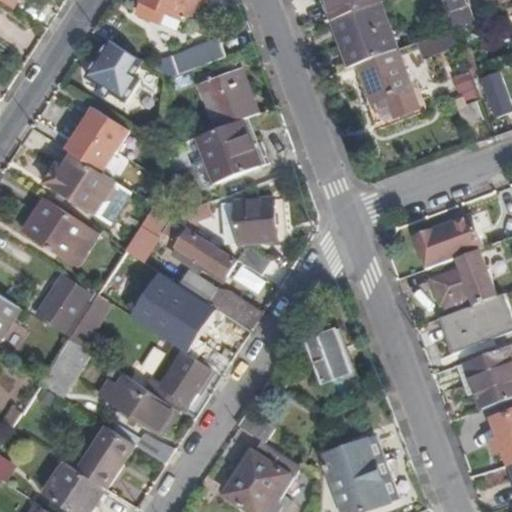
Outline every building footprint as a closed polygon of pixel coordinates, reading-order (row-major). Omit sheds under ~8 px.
[(143,0),(138,13),(164,25),(169,14),(178,18),(191,23),(198,6),(205,9),(208,0),(143,0)] [(325,0),(334,21),(382,3),(380,0),(325,0)] [(443,0),(455,30),(473,24),(463,0),(481,0),(483,5),(495,0),(443,0)] [(400,51),(382,3),(334,21),(352,69),(360,66),(400,51)] [(169,14),(164,25),(173,29),(178,18),(169,14)] [(455,30),(419,44),(425,59),(460,45),(455,30)] [(145,63),(111,41),(88,76),(102,85),(111,92),(128,102),(140,82),(135,79),(145,63)] [(167,61),(158,71),(172,80),(227,58),(220,42),(167,61)] [(400,51),(360,66),(377,112),(393,106),(397,118),(421,109),(400,51)] [(246,120),(260,115),(243,72),(202,87),(219,131),(246,120)] [(457,76),(462,101),(479,97),(474,72),(457,76)] [(511,102),(501,74),(482,80),(497,119),(511,113),(511,102)] [(108,97),(111,92),(102,85),(99,90),(108,97)] [(482,122),(476,104),(459,110),(465,128),(482,122)] [(94,106),(70,151),(113,174),(137,128),(94,106)] [(219,131),(200,139),(218,185),(263,167),(246,120),(219,131)] [(117,181),(137,194),(156,207),(163,153),(163,152),(153,146),(150,152),(155,155),(151,169),(149,168),(145,176),(127,165),(117,181)] [(37,168),(26,186),(47,199),(67,212),(78,195),(78,194),(37,168)] [(103,235),(128,251),(157,208),(156,207),(137,194),(127,210),(117,204),(111,205),(106,213),(95,206),(84,223),(93,229),(103,235)] [(95,206),(78,195),(67,212),(84,223),(95,206)] [(67,212),(47,199),(25,233),(71,263),(93,229),(84,223),(67,212)] [(276,200),(237,204),(241,246),(280,244),(276,200)] [(208,203),(172,217),(185,225),(192,230),(194,231),(200,230),(197,221),(213,216),(208,203)] [(176,239),(185,225),(172,217),(157,208),(128,251),(145,262),(165,232),(176,239)] [(475,217),(447,226),(449,231),(476,221),(475,217)] [(449,231),(447,226),(418,237),(429,269),(460,258),(482,250),(486,248),(476,221),(449,231)] [(93,229),(71,263),(81,269),(103,235),(93,229)] [(180,249),(208,267),(206,270),(226,283),(240,261),(194,231),(192,230),(180,249)] [(240,261),(262,275),(271,261),(249,247),(240,261)] [(208,267),(180,249),(176,256),(203,274),(206,270),(208,267)] [(451,316),(499,298),(482,250),(460,258),(464,269),(433,281),(443,307),(447,306),(451,316)] [(128,251),(99,296),(109,303),(115,292),(123,296),(145,262),(128,251)] [(511,274),(509,266),(493,273),(500,292),(511,287),(511,274)] [(192,274),(183,287),(217,310),(252,332),(264,314),(230,293),(218,291),(192,274)] [(41,316),(73,336),(89,311),(82,306),(89,294),(65,278),(41,316)] [(217,310),(183,287),(170,279),(161,293),(176,303),(170,313),(193,327),(199,317),(209,324),(217,310)] [(0,343),(21,309),(0,295),(0,343)] [(84,349),(113,305),(109,303),(99,296),(89,311),(73,336),(70,341),(84,349)] [(499,298),(451,316),(442,319),(455,354),(511,332),(511,315),(505,296),(499,298)] [(339,330),(310,341),(335,406),(363,395),(344,349),(345,346),(339,330)] [(41,386),(61,400),(91,354),(84,349),(70,341),(41,386)] [(155,377),(147,390),(176,409),(185,415),(214,370),(200,361),(175,345),(170,353),(155,344),(142,365),(154,373),(152,375),(155,377)] [(209,348),(200,361),(214,370),(224,376),(225,374),(232,363),(209,348)] [(511,353),(510,348),(465,365),(483,413),(511,401),(511,353)] [(147,390),(126,377),(118,389),(111,384),(100,400),(158,437),(176,409),(147,390)] [(249,413),(239,427),(260,441),(266,445),(275,430),(249,413)] [(511,413),(492,421),(511,468),(511,467),(511,413)] [(108,489),(136,448),(106,429),(80,471),(108,489)] [(136,449),(165,467),(175,453),(157,444),(145,435),(136,449)] [(375,439),(323,459),(338,499),(331,501),(330,501),(334,511),(368,511),(399,501),(375,439)] [(266,445),(260,441),(225,495),(250,511),(280,511),(283,507),(279,504),(302,468),(266,445)] [(16,467),(0,456),(0,480),(6,484),(16,467)] [(93,511),(108,489),(80,471),(67,463),(46,495),(73,511),(93,511)]
